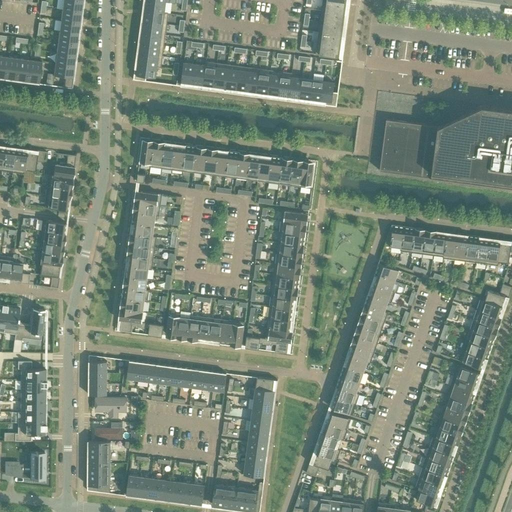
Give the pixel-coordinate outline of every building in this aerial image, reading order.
[(70,0),(63,0),(62,10),(81,12),(82,2),(70,0)] [(148,0),(145,0),(144,10),(164,13),(166,2),(148,0)] [(326,1),(325,11),(345,14),(346,3),(326,1)] [(62,10),(60,20),(79,23),(81,12),(62,10)] [(144,10),(143,21),(163,24),(164,13),(144,10)] [(325,11),(324,22),(343,25),(345,14),(325,11)] [(60,20),(59,31),(79,34),(80,28),(79,27),(79,23),(60,20)] [(143,21),(142,32),(161,34),(163,24),(143,21)] [(324,22),(322,33),(342,35),(343,25),(324,22)] [(59,31),(58,42),(76,44),(77,40),(78,40),(79,34),(59,31)] [(142,32),(140,42),(160,45),(161,34),(142,32)] [(322,33),(321,43),(341,46),(342,35),(322,33)] [(57,45),(56,53),(75,55),(76,44),(58,42),(57,45)] [(140,42),(139,53),(159,56),(160,45),(140,42)] [(341,46),(321,43),(319,55),(339,57),(341,46)] [(56,53),(55,63),(74,66),(75,55),(56,53)] [(139,53),(137,64),(157,66),(159,56),(139,53)] [(0,77),(5,78),(6,76),(8,57),(0,55),(0,77)] [(5,78),(16,80),(16,77),(19,58),(8,57),(6,76),(5,78)] [(16,80),(27,81),(27,79),(30,60),(19,58),(16,77),(16,80)] [(27,79),(27,81),(38,83),(38,84),(38,83),(41,61),(33,60),(30,60),(27,79)] [(74,66),(55,63),(53,75),(65,77),(64,87),(72,88),(73,77),(72,77),(74,66)] [(181,82),(192,84),(195,64),(184,63),(181,82)] [(157,66),(137,64),(137,68),(135,68),(133,80),(146,81),(146,76),(156,78),(157,66)] [(192,84),(203,85),(205,65),(195,64),(192,84)] [(203,85),(214,87),(216,67),(205,65),(203,85)] [(214,87),(224,88),(227,68),(216,67),(214,87)] [(224,88),(235,90),(238,70),(227,68),(224,88)] [(235,90),(246,91),(248,71),(238,70),(235,90)] [(246,91),(256,92),(259,73),(248,71),(246,91)] [(256,92),(267,94),(270,74),(259,73),(256,92)] [(267,94),(278,95),(280,75),(270,74),(267,94)] [(278,95),(289,97),(291,77),(280,75),(278,95)] [(289,97),(299,98),(302,78),(291,77),(289,97)] [(299,98),(310,99),(313,80),(302,78),(299,98)] [(310,99),(321,101),(323,81),(313,80),(310,99)] [(323,81),(321,101),(325,102),(325,105),(336,107),(338,93),(333,92),(334,83),(323,81)] [(379,170),(464,182),(511,188),(511,108),(482,105),(464,113),(438,126),(386,119),(379,170)] [(140,162),(150,163),(151,163),(153,143),(142,142),(140,162),(140,163),(140,162)] [(150,167),(161,168),(164,145),(153,143),(151,163),(150,163),(150,167)] [(161,168),(172,170),(175,146),(164,145),(161,168)] [(172,170),(182,171),(186,148),(186,146),(185,146),(185,148),(175,146),(172,170)] [(182,171),(193,173),(196,149),(197,147),(186,146),(186,148),(182,171)] [(193,173),(204,174),(207,151),(197,149),(197,147),(196,149),(193,173)] [(2,171),(12,172),(15,150),(5,149),(2,171)] [(15,150),(12,172),(23,174),(24,169),(26,152),(15,150)] [(37,153),(26,152),(24,169),(28,170),(34,171),(35,171),(36,161),(45,162),(46,152),(38,150),(37,150),(37,153)] [(204,174),(215,175),(218,152),(207,151),(204,174)] [(215,175),(225,177),(228,153),(229,151),(228,151),(228,153),(218,152),(215,175)] [(225,177),(236,178),(239,155),(239,153),(229,151),(228,153),(225,177)] [(236,178),(247,180),(250,156),(239,155),(240,153),(239,153),(239,155),(236,178)] [(54,164),(53,175),(52,175),(72,178),(73,167),(74,167),(76,155),(67,154),(67,155),(67,157),(66,165),(55,164),(54,164)] [(253,180),(257,181),(260,158),(250,156),(247,180),(253,180)] [(257,181),(268,182),(271,159),(271,157),(271,159),(260,158),(257,181)] [(279,184),(280,180),(279,180),(282,160),(282,159),(271,157),(271,159),(268,182),(279,184)] [(280,180),(290,182),(293,162),(282,161),(282,159),(282,160),(279,180),(280,180)] [(289,185),(300,187),(303,163),(293,162),(290,182),(289,185)] [(303,163),(300,187),(311,188),(312,188),(312,185),(314,165),(303,163)] [(137,181),(144,182),(145,174),(138,173),(137,181)] [(48,174),(47,185),(70,188),(72,178),(52,175),(53,175),(48,174)] [(47,185),(45,196),(69,199),(70,188),(47,185)] [(138,191),(137,202),(160,205),(162,194),(138,191)] [(69,199),(45,196),(44,206),(44,207),(67,210),(69,199)] [(134,212),(136,212),(155,215),(155,216),(159,216),(160,205),(137,202),(136,212),(134,212)] [(282,210),(281,221),(304,224),(306,213),(282,210)] [(134,212),(132,223),(134,223),(154,226),(155,216),(155,215),(136,212),(134,212)] [(42,220),(41,231),(64,234),(66,223),(42,219),(42,220)] [(281,221),(279,232),(303,235),(305,235),(303,234),(304,224),(281,221)] [(388,236),(390,227),(391,224),(399,225),(400,221),(396,221),(386,226),(384,234),(388,236)] [(134,223),(133,234),(152,236),(153,236),(154,226),(134,223),(132,223),(134,223)] [(385,245),(401,247),(404,229),(404,227),(393,226),(393,228),(390,227),(388,236),(384,245),(385,245)] [(400,251),(411,252),(414,231),(415,229),(404,227),(404,229),(401,247),(400,251)] [(411,252),(422,254),(425,232),(415,231),(415,229),(414,231),(411,252)] [(39,242),(43,242),(63,244),(64,234),(41,231),(39,242)] [(279,232),(278,242),(301,245),(303,246),(305,235),(303,235),(279,232)] [(422,254),(433,255),(436,234),(425,232),(422,254)] [(133,234),(131,245),(155,248),(156,237),(153,236),(152,236),(133,234)] [(433,255),(443,257),(444,257),(446,235),(436,234),(433,255)] [(443,258),(454,260),(457,236),(446,235),(444,257),(443,257),(443,258)] [(464,261),(465,261),(468,238),(468,236),(467,238),(464,237),(457,236),(454,260),(464,261)] [(465,261),(476,263),(479,239),(479,237),(468,236),(468,238),(465,261)] [(476,263),(486,264),(489,241),(479,239),(479,237),(479,239),(476,263)] [(511,243),(500,242),(497,261),(498,261),(509,263),(510,251),(511,250),(511,240),(511,241),(511,243)] [(489,241),(486,264),(497,265),(498,261),(497,261),(500,242),(489,241)] [(43,242),(41,252),(61,255),(63,244),(43,242)] [(278,242),(276,253),(300,256),(301,246),(303,246),(301,245),(278,242)] [(131,245),(130,255),(153,258),(155,248),(131,245)] [(41,263),(60,266),(61,260),(61,257),(61,255),(41,252),(38,252),(37,263),(40,264),(41,264),(41,263)] [(276,253),(275,264),(298,267),(300,256),(276,253)] [(0,263),(0,277),(9,279),(11,261),(12,261),(12,257),(1,255),(0,263)] [(130,255),(128,266),(148,269),(152,270),(153,258),(130,255)] [(11,261),(9,279),(19,280),(19,283),(28,284),(30,274),(21,273),(22,263),(16,262),(12,261),(11,261)] [(41,263),(41,264),(39,274),(41,275),(51,276),(50,287),(58,288),(60,277),(58,276),(60,266),(41,263)] [(379,263),(375,274),(377,275),(395,281),(398,270),(381,264),(379,263)] [(275,264),(274,274),(297,277),(299,278),(299,277),(297,277),(298,267),(275,264)] [(128,266),(127,277),(147,279),(148,269),(128,266)] [(274,274),(272,285),(296,288),(298,288),(299,278),(297,277),(274,274)] [(377,275),(374,285),(391,291),(391,290),(395,281),(377,275),(375,274),(377,275)] [(124,287),(126,287),(145,290),(147,279),(127,277),(126,287),(124,287)] [(393,289),(404,292),(406,283),(396,280),(393,289)] [(488,290),(484,300),(503,307),(506,296),(509,297),(511,288),(511,286),(503,284),(499,294),(488,290)] [(272,285),(271,296),(294,299),(295,289),(297,289),(298,288),(296,288),(272,285)] [(368,294),(370,295),(388,301),(388,302),(391,303),(395,292),(391,290),(391,291),(374,285),(370,295),(368,294)] [(124,287),(122,298),(124,298),(144,301),(147,302),(149,290),(145,290),(126,287),(124,287)] [(368,294),(365,305),(367,305),(384,311),(388,302),(388,301),(370,295),(368,294)] [(271,296),(269,306),(293,310),(294,299),(271,296)] [(124,298),(123,309),(143,311),(144,301),(124,298),(122,298),(124,298)] [(480,298),(477,309),(499,317),(503,307),(484,300),(480,298)] [(225,300),(225,305),(224,310),(231,311),(232,305),(232,301),(225,300)] [(367,306),(363,316),(384,323),(388,312),(384,311),(367,305),(365,305),(367,306)] [(7,306),(4,328),(15,329),(14,337),(22,338),(23,324),(17,323),(19,308),(7,306)] [(269,306),(268,317),(291,320),(293,310),(269,306)] [(30,325),(23,324),(22,338),(29,339),(30,332),(41,334),(43,320),(46,321),(47,311),(32,309),(30,325)] [(121,319),(121,320),(141,322),(143,311),(123,309),(121,319)] [(477,309),(473,319),(495,327),(499,317),(477,309)] [(166,334),(177,335),(180,313),(169,312),(166,334)] [(177,335),(188,337),(191,315),(190,315),(190,318),(180,317),(180,313),(177,335)] [(188,337),(198,338),(201,316),(191,315),(188,337)] [(198,338),(209,339),(212,318),(201,316),(198,338)] [(363,316),(360,326),(381,333),(384,323),(363,316)] [(268,317),(266,328),(290,331),(291,320),(268,317)] [(219,343),(220,343),(220,341),(223,319),(222,319),(222,323),(212,321),(212,318),(209,339),(220,341),(219,343)] [(220,343),(230,344),(231,342),(233,321),(223,319),(220,341),(220,343)] [(473,319),(470,330),(492,337),(494,338),(494,337),(492,337),(495,327),(473,319)] [(141,322),(121,320),(120,331),(132,332),(133,325),(136,326),(136,327),(146,328),(146,327),(149,327),(148,334),(162,336),(162,335),(164,325),(141,322)] [(231,342),(230,344),(231,344),(231,342),(242,344),(245,322),(233,321),(231,342)] [(360,326),(356,336),(377,343),(381,333),(360,326)] [(266,328),(265,338),(265,339),(288,342),(290,331),(266,328)] [(470,330),(466,340),(488,347),(490,348),(494,338),(492,337),(470,330)] [(265,339),(265,338),(246,336),(245,346),(245,347),(258,349),(259,349),(260,342),(263,343),(263,344),(272,345),(273,344),(276,344),(275,351),(287,353),(288,342),(265,339)] [(356,336),(353,346),(373,353),(377,343),(356,336)] [(464,347),(463,350),(464,350),(485,358),(487,358),(490,348),(488,347),(466,340),(464,347)] [(353,346),(349,356),(367,362),(366,363),(370,364),(373,353),(353,346)] [(464,350),(463,350),(459,360),(464,362),(481,368),(485,358),(487,359),(487,358),(485,358),(464,350)] [(344,366),(346,367),(351,368),(363,373),(364,368),(366,363),(367,362),(349,356),(346,366),(344,366)] [(127,378),(138,380),(139,368),(140,363),(130,361),(130,360),(129,360),(128,367),(128,368),(127,378)] [(90,368),(90,372),(107,372),(107,368),(107,361),(98,361),(89,361),(89,362),(90,362),(90,368)] [(25,369),(25,380),(45,380),(45,369),(31,368),(31,362),(18,362),(17,369),(25,369)] [(138,380),(149,381),(150,368),(151,364),(140,363),(139,368),(138,380)] [(149,381),(159,383),(161,368),(162,365),(151,364),(150,368),(149,381)] [(159,383),(170,384),(172,368),(172,367),(162,365),(161,368),(159,383)] [(456,368),(454,375),(464,379),(476,383),(480,372),(469,368),(464,367),(458,365),(456,368)] [(343,368),(340,376),(342,377),(360,383),(363,373),(351,368),(346,367),(344,366),(343,368)] [(170,384),(181,385),(183,368),(172,367),(172,368),(170,384)] [(181,385),(191,387),(194,370),(184,368),(183,368),(181,385)] [(191,387),(202,388),(204,371),(194,370),(191,387)] [(202,388),(213,390),(215,373),(204,371),(202,388)] [(429,371),(427,377),(431,379),(437,381),(439,374),(433,372),(429,371)] [(90,372),(89,383),(107,383),(107,372),(90,372)] [(215,373),(213,390),(224,391),(226,373),(226,374),(215,373)] [(454,375),(450,385),(464,390),(473,393),(475,394),(475,393),(473,393),(476,383),(464,379),(454,375)] [(340,376),(337,386),(339,387),(356,393),(360,383),(342,377),(340,376)] [(257,377),(255,388),(273,391),(275,391),(275,390),(273,390),(274,380),(277,380),(257,377)] [(431,379),(427,377),(425,384),(429,385),(434,387),(437,381),(431,379)] [(45,380),(25,380),(25,390),(45,391),(45,380)] [(107,383),(89,383),(89,394),(88,394),(107,394),(107,383)] [(450,385),(447,396),(464,401),(469,403),(471,404),(475,394),(473,393),(464,390),(450,385)] [(338,387),(335,397),(356,404),(360,394),(356,393),(339,387),(337,386),(337,387),(338,387)] [(255,388),(254,399),(271,401),(273,402),(275,391),(273,391),(255,388)] [(45,401),(45,391),(25,390),(25,401),(45,401)] [(447,396),(443,406),(464,413),(466,413),(469,404),(471,404),(469,403),(464,401),(447,396)] [(126,397),(96,397),(96,411),(126,411),(126,397)] [(356,404),(335,397),(331,408),(352,415),(356,404)] [(254,399),(252,410),(270,412),(272,412),(273,402),(271,401),(254,399)] [(25,401),(25,412),(45,412),(45,401),(25,401)] [(443,406),(440,416),(462,424),(464,419),(466,413),(464,413),(443,406)] [(252,410),(251,420),(269,423),(271,423),(272,412),(270,412),(252,410)] [(25,412),(25,423),(44,423),(45,412),(25,412)] [(330,412),(326,422),(344,428),(347,418),(348,418),(330,412)] [(436,427),(440,428),(440,427),(459,434),(462,424),(440,416),(436,427)] [(251,420),(249,431),(267,433),(269,434),(271,423),(269,423),(251,420)] [(326,422),(323,433),(340,439),(344,440),(347,429),(344,428),(326,422)] [(44,423),(25,423),(24,433),(17,433),(17,441),(30,441),(30,434),(44,434),(44,423)] [(110,423),(110,428),(96,428),(96,438),(122,438),(122,428),(122,423),(118,423),(110,423)] [(440,428),(436,437),(436,438),(455,444),(459,434),(440,427),(440,428)] [(249,431),(248,442),(266,444),(268,444),(269,434),(267,433),(249,431)] [(323,433),(319,443),(337,449),(337,448),(340,439),(323,433)] [(433,436),(429,447),(452,454),(454,455),(452,454),(455,444),(436,438),(436,437),(433,436)] [(89,452),(89,463),(91,463),(110,463),(110,452),(110,441),(91,441),(88,441),(89,442),(89,452)] [(248,442),(247,452),(264,455),(266,455),(268,444),(266,444),(248,442)] [(319,443),(316,453),(332,459),(336,461),(340,450),(337,448),(337,449),(319,443)] [(429,447),(426,457),(448,464),(450,465),(454,455),(452,454),(429,447)] [(30,471),(22,471),(22,477),(30,478),(44,478),(44,452),(30,452),(30,471)] [(247,452),(245,463),(263,465),(265,466),(266,455),(264,455),(247,452)] [(332,459),(316,453),(312,463),(310,462),(306,473),(315,476),(316,476),(319,466),(329,469),(332,459)] [(426,457),(422,467),(445,475),(446,475),(450,465),(448,464),(426,457)] [(91,463),(89,463),(88,474),(88,484),(87,484),(87,485),(110,485),(110,474),(110,463),(91,463)] [(263,465),(245,463),(244,474),(264,477),(265,476),(263,476),(265,466),(263,465)] [(422,467),(419,477),(441,485),(444,475),(446,476),(446,475),(445,475),(422,467)] [(127,494),(137,496),(138,494),(140,476),(129,475),(126,495),(127,496),(127,494)] [(137,496),(148,497),(148,495),(151,478),(140,476),(138,494),(137,496)] [(415,488),(419,489),(438,495),(441,485),(419,477),(415,488)] [(148,497),(159,499),(159,497),(161,479),(151,478),(148,495),(148,497)] [(159,499),(169,500),(170,498),(172,481),(161,479),(159,497),(159,499)] [(169,500),(180,502),(180,500),(183,482),(172,481),(170,498),(169,500)] [(180,502),(191,503),(191,501),(193,483),(183,482),(180,500),(180,502)] [(258,490),(255,511),(259,511),(264,482),(259,482),(258,490)] [(191,501),(191,503),(202,504),(202,502),(205,485),(193,483),(191,501)] [(223,507),(234,509),(234,507),(237,487),(226,486),(215,484),(212,504),(212,506),(223,507)] [(110,485),(87,485),(87,490),(110,493),(110,485)] [(234,507),(234,509),(244,510),(255,511),(254,511),(255,511),(258,490),(247,489),(237,487),(234,507)] [(419,489),(416,500),(427,503),(424,511),(427,511),(434,511),(437,506),(434,505),(438,495),(419,489)] [(319,511),(321,499),(320,499),(310,497),(308,509),(294,508),(294,507),(292,511),(319,511)] [(340,511),(351,511),(353,499),(342,497),(342,501),(340,511)] [(319,511),(329,511),(332,500),(320,498),(320,499),(321,499),(319,511)] [(353,499),(351,511),(363,511),(365,500),(364,500),(353,499)] [(329,511),(340,511),(342,501),(332,500),(329,511)] [(376,511),(388,511),(389,507),(390,504),(379,502),(378,502),(376,511)]
